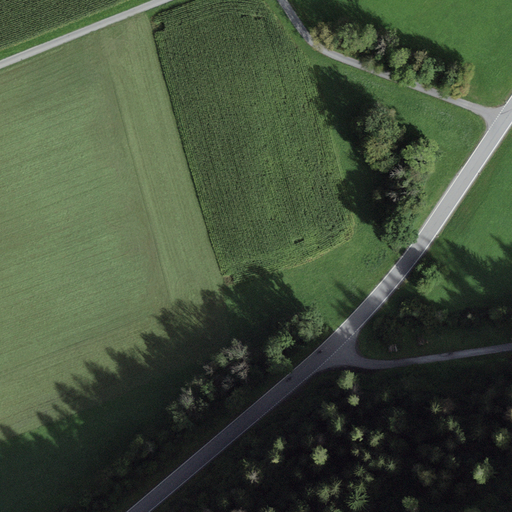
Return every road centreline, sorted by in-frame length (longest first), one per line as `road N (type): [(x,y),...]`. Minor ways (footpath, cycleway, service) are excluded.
road 1 (tertiary): [(503,121),(428,235),(328,349)]
road 2 (residential): [(281,0),(324,50),(503,121)]
road 3 (tertiary): [(328,349),(138,511)]
road 4 (unclassified): [(511,346),(391,364),(328,349)]
road 5 (residential): [(0,64),(164,0)]
